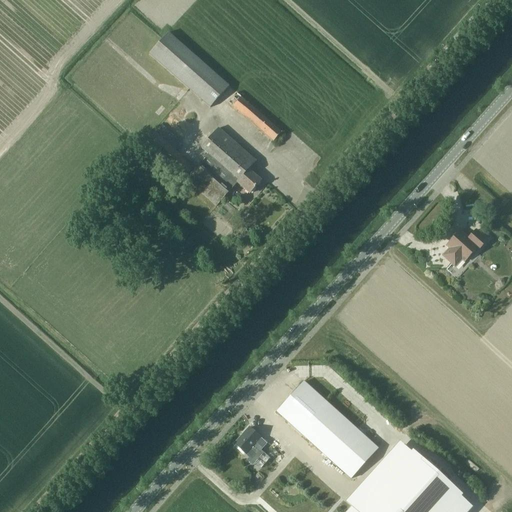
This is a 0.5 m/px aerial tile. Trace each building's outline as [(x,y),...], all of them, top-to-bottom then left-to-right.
[(211,107),(229,87),(169,34),(151,55),(211,107)] [(228,103),(274,143),(282,134),(236,94),(228,103)] [(183,144),(162,125),(154,132),(155,133),(176,151),(183,144)] [(250,195),(261,182),(249,171),(257,162),(218,128),(201,148),(209,155),(186,180),(217,206),(237,183),(250,195)] [(195,167),(176,151),(155,133),(145,144),(185,179),(195,167)] [(458,234),(455,234),(455,236),(452,241),(449,241),(449,243),(447,246),(450,249),(445,254),(445,258),(453,265),(457,265),(462,259),(465,262),(477,249),(478,251),(487,241),(476,230),(467,240),(464,237),(465,235),(460,231),(458,234)] [(377,450),(303,383),(302,383),(276,413),(321,453),(350,479),(377,450)] [(249,428),(234,445),(245,455),(245,454),(249,458),(252,460),(255,463),(261,468),(270,459),(264,454),(262,455),(259,452),(266,444),(259,438),(260,438),(249,428)] [(469,511),(473,508),(461,498),(462,496),(437,473),(441,469),(437,465),(432,469),(413,451),(411,453),(399,442),(392,450),(352,496),(346,502),(351,508),(347,511),(469,511)]
